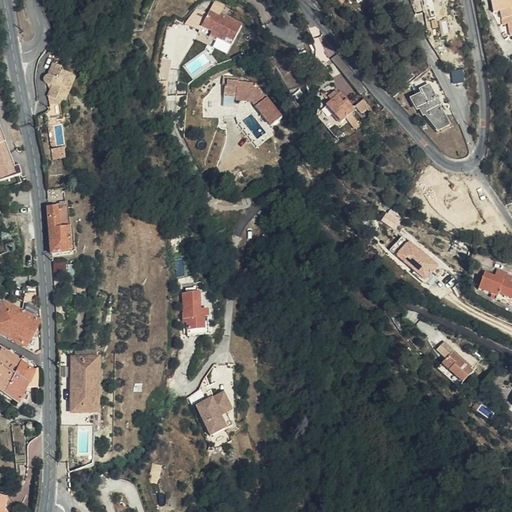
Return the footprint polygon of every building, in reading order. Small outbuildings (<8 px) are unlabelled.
[(511,0),(496,0),(498,3),(505,3),(507,15),(510,15),(511,14),(511,0)] [(221,42),(229,45),(232,40),(238,44),(246,27),(232,19),(230,22),(223,19),(213,13),(202,34),(220,44),(221,42)] [(52,77),(55,100),(61,101),(64,91),(69,92),(75,76),(62,70),(63,67),(56,64),(52,77)] [(465,82),(462,70),(452,72),(454,84),(465,82)] [(369,88),(356,74),(348,81),(361,96),(369,88)] [(52,77),(47,75),(45,81),(51,84),(53,91),(51,98),(55,100),(52,77)] [(228,86),(227,97),(240,98),(240,103),(258,105),(275,128),(287,120),(261,87),(243,85),(243,83),(232,82),(231,86),(228,86)] [(443,106),(442,104),(441,106),(437,100),(439,99),(431,85),(423,90),(425,93),(414,100),(419,110),(422,108),(426,115),(430,113),(439,129),(448,123),(443,106)] [(327,110),(341,126),(356,113),(348,103),(345,105),(340,99),(327,110)] [(371,107),(366,101),(357,108),(363,114),(371,107)] [(451,120),(442,104),(443,106),(448,123),(451,120)] [(240,106),(233,106),(227,106),(228,121),(241,120),(240,106)] [(364,128),(355,117),(350,122),(360,132),(364,128)] [(0,179),(20,174),(18,166),(14,167),(0,129),(0,179)] [(63,158),(62,148),(52,149),(54,159),(63,158)] [(29,204),(24,188),(11,192),(15,208),(29,204)] [(7,209),(12,209),(9,192),(4,193),(7,209)] [(66,204),(47,206),(49,245),(49,251),(69,248),(66,204)] [(392,210),(382,220),(393,231),(403,220),(392,210)] [(439,266),(410,241),(399,254),(406,261),(404,264),(426,282),(439,266)] [(503,271),(505,265),(506,264),(494,260),(491,266),(482,263),(475,280),(493,287),(491,290),(510,297),(511,291),(511,274),(508,273),(503,271)] [(201,318),(200,309),(199,291),(182,292),(184,321),(188,321),(189,327),(205,327),(204,318),(201,318)] [(7,292),(0,304),(0,333),(11,339),(21,322),(17,320),(23,301),(7,292)] [(21,322),(11,339),(25,346),(40,321),(40,312),(23,301),(17,320),(21,322)] [(208,308),(200,309),(201,318),(204,318),(205,327),(189,327),(189,334),(209,333),(208,308)] [(451,351),(442,342),(434,350),(444,360),(441,363),(462,383),(473,371),(451,351)] [(76,409),(96,408),(93,346),(72,347),(76,409)] [(0,374),(8,380),(19,360),(2,349),(0,351),(0,374)] [(453,351),(451,351),(473,371),(475,370),(453,350),(453,351)] [(22,391),(26,379),(32,368),(28,365),(19,360),(8,380),(7,382),(10,384),(22,391)] [(35,362),(31,360),(28,365),(32,368),(26,379),(37,385),(35,362)] [(0,390),(6,394),(10,384),(7,382),(8,380),(0,374),(0,390)] [(17,401),(22,391),(10,384),(6,394),(17,401)] [(223,392),(198,406),(212,434),(232,423),(226,412),(232,409),(223,392)]
